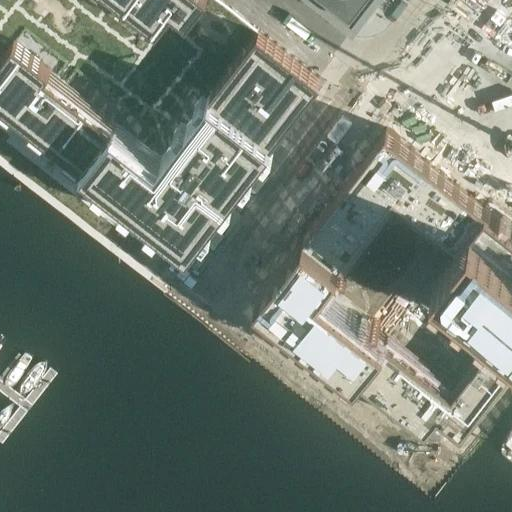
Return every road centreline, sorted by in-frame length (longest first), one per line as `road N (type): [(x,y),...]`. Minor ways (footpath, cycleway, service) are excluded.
road 1 (residential): [(211,279),(373,69)]
road 2 (residential): [(373,69),(511,173)]
